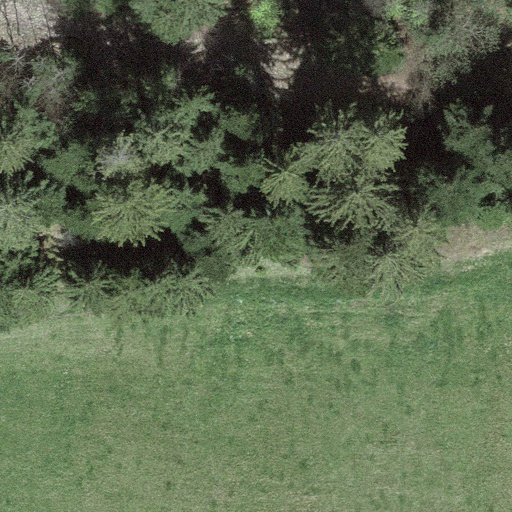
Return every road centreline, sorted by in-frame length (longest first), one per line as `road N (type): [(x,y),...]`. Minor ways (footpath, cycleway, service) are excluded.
road 1 (track): [(0,318),(83,301),(380,280),(511,259)]
road 2 (track): [(511,98),(335,72),(49,0)]
